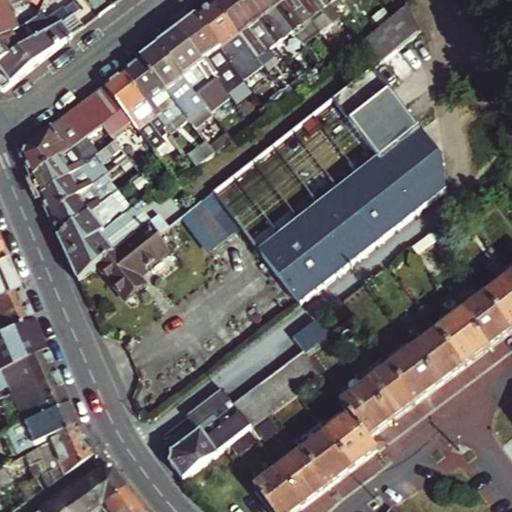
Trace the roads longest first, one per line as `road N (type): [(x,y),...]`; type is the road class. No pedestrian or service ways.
road 1 (residential): [(0,157),(123,440)]
road 2 (residential): [(0,126),(169,0)]
road 3 (residential): [(344,511),(466,417)]
